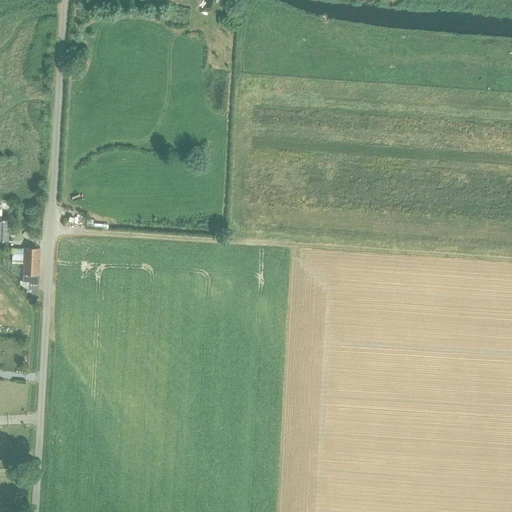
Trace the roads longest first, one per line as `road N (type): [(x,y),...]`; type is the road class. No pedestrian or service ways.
road 1 (unclassified): [(34,511),(63,0)]
road 2 (track): [(50,226),(511,260)]
